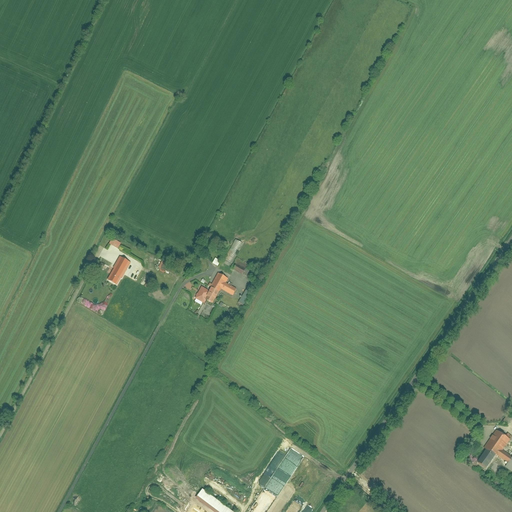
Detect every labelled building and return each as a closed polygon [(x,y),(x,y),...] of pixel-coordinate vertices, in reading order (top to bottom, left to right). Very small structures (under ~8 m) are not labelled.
[(112,239),(110,244),(123,250),(125,246),(112,239)] [(148,256),(133,249),(130,255),(145,263),(148,256)] [(108,279),(117,283),(128,262),(119,258),(108,279)] [(231,269),(247,276),(249,271),(244,269),(247,263),(236,258),(231,269)] [(177,271),(161,264),(158,270),(174,277),(177,271)] [(208,291),(200,287),(196,294),(194,298),(203,303),(205,299),(213,303),(220,290),(231,296),(235,289),(225,284),(228,278),(217,272),(208,291)] [(157,277),(150,274),(145,284),(152,287),(157,277)] [(256,282),(251,279),(238,301),(243,304),(256,282)] [(511,422),(511,419),(506,416),(502,422),(508,427),(511,422)] [(509,438),(496,429),(475,460),(488,469),(497,457),(507,463),(504,467),(511,471),(511,454),(511,457),(501,451),(509,438)]
